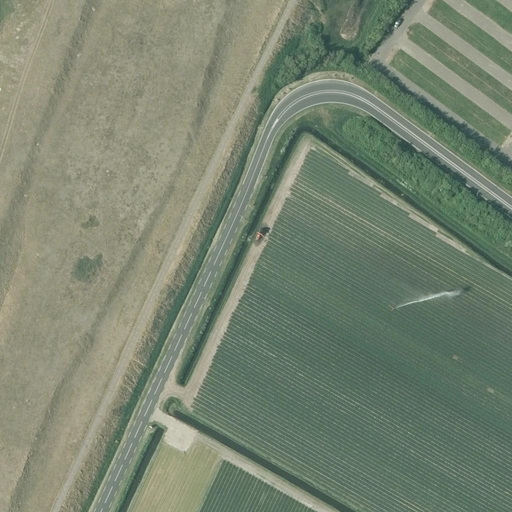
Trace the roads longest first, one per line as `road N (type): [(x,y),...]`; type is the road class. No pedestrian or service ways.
road 1 (secondary): [(101,511),(273,126),(292,104),(323,91),(361,98),(511,208)]
road 2 (track): [(51,0),(0,161)]
